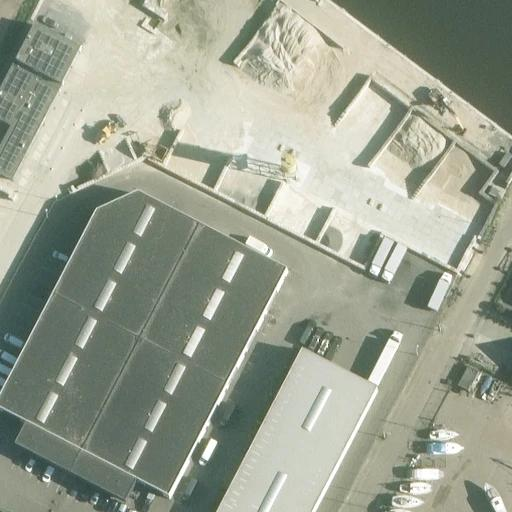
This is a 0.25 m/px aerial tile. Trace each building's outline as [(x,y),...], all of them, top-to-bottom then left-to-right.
[(14,64),(60,87),(80,48),(34,25),(14,64)] [(60,93),(11,68),(0,89),(0,122),(11,128),(0,149),(0,175),(13,183),(60,93)] [(296,127),(297,123),(296,119),(294,115),(290,112),(286,111),(281,112),(277,114),(274,118),(273,123),(273,127),(276,131),(280,134),(284,135),(289,134),(293,131),(296,127)] [(320,138),(321,134),(320,130),(318,126),(314,123),(310,122),(306,122),(301,125),(298,129),(297,134),(297,138),(299,142),(303,145),(308,146),(313,145),(317,142),(320,138)] [(340,153),(341,149),(340,144),(337,141),(333,138),(328,138),(325,139),(321,141),(319,145),(318,149),(319,153),(321,157),(326,160),(330,160),(334,159),(337,157),(340,153)] [(275,176),(268,139),(245,144),(245,147),(235,149),(238,170),(235,170),(238,183),(275,176)] [(304,161),(305,155),(304,150),(302,146),(298,144),(294,143),(288,143),(284,146),(281,150),(280,155),(280,160),(283,164),(287,167),(291,168),(297,168),(301,165),(304,161)] [(506,156),(498,167),(503,171),(511,159),(506,156)] [(488,196),(500,203),(505,194),(493,187),(488,196)] [(138,196),(97,215),(0,401),(0,412),(27,427),(15,449),(126,508),(138,484),(170,500),(287,273),(138,196)] [(477,342),(511,359),(511,319),(493,310),(477,342)] [(373,360),(383,341),(374,337),(364,356),(373,360)] [(220,511),(315,511),(378,392),(303,354),(220,511)] [(458,388),(468,394),(478,374),(468,369),(458,388)]
